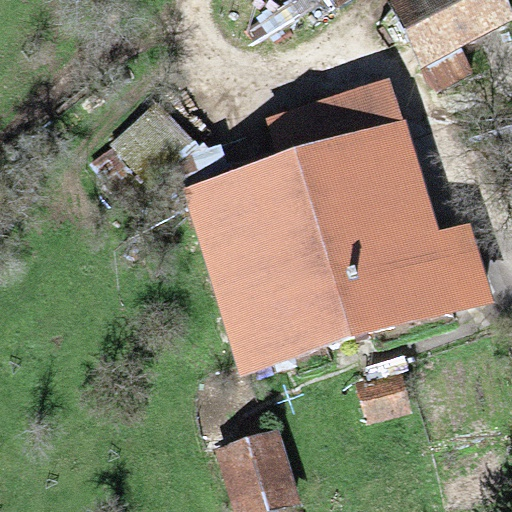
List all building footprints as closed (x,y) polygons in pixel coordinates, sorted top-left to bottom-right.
[(490,0),(387,0),(390,4),(378,10),(412,76),(506,30),(490,0)] [(278,123),(290,167),(402,137),(390,92),(278,123)] [(290,167),(189,195),(240,380),(480,314),(456,226),(429,233),(402,137),(290,167)] [(400,378),(358,388),(366,424),(408,414),(400,378)] [(277,440),(221,455),(236,511),(270,511),(295,505),(277,440)]
